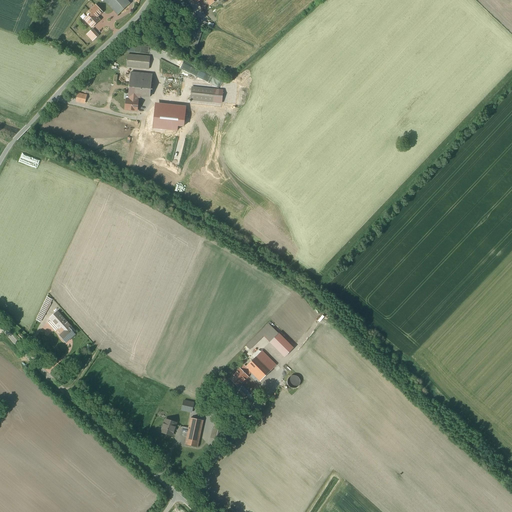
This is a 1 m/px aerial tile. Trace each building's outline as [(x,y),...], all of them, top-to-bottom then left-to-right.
[(130,4),(126,0),(100,0),(110,11),(112,9),(118,15),(130,4)] [(173,9),(175,7),(175,5),(175,3),(174,1),(173,0),(164,0),(163,3),(162,6),(163,8),(166,10),(168,11),(171,11),(173,9)] [(184,0),(178,0),(181,3),(188,14),(192,11),(184,0)] [(185,15),(188,14),(181,3),(178,5),(185,15)] [(102,13),(96,6),(89,11),(91,14),(85,20),(92,27),(99,20),(97,17),(102,13)] [(205,22),(197,19),(188,48),(195,50),(204,26),(205,22)] [(93,30),(87,35),(93,41),(98,35),(93,30)] [(149,57),(127,55),(126,66),(147,69),(149,57)] [(152,75),(131,73),(129,91),(133,92),(132,93),(138,93),(138,96),(140,96),(150,97),(152,75)] [(214,90),(192,88),(190,100),(212,103),(214,90)] [(133,92),(129,91),(128,97),(130,97),(129,100),(126,100),(125,110),(137,111),(138,101),(137,101),(137,98),(140,98),(140,96),(138,96),(138,93),(132,93),(133,92)] [(190,114),(162,107),(160,116),(188,123),(190,114)] [(52,300),(47,297),(36,320),(40,323),(51,304),(50,304),(52,300)] [(61,327),(66,322),(57,312),(50,318),(51,319),(58,327),(59,328),(61,327)] [(58,327),(51,319),(48,322),(55,330),(58,327)] [(70,326),(66,322),(61,327),(65,331),(60,336),(66,343),(75,334),(69,328),(70,326)] [(268,324),(246,346),(250,350),(264,336),(271,342),(278,335),(268,324)] [(279,334),(278,335),(271,342),(270,343),(285,357),(293,348),(279,334)] [(276,366),(262,351),(246,367),(249,371),(260,382),(276,366)] [(249,371),(246,367),(242,371),(240,370),(231,379),(238,386),(247,377),(245,375),(249,371)] [(290,388),(292,388),(295,388),(297,387),(299,385),(300,383),(300,380),(299,378),(297,376),(294,376),(292,376),(289,377),(288,379),(287,382),(287,384),(288,386),(290,388)] [(193,403),(183,401),(181,411),(191,413),(193,403)] [(187,435),(200,438),(203,421),(191,418),(188,429),(187,435)] [(176,423),(165,420),(161,432),(172,436),(176,423)] [(226,431),(213,428),(211,439),(224,441),(226,431)] [(200,438),(187,435),(187,437),(185,445),(198,447),(200,438)]
